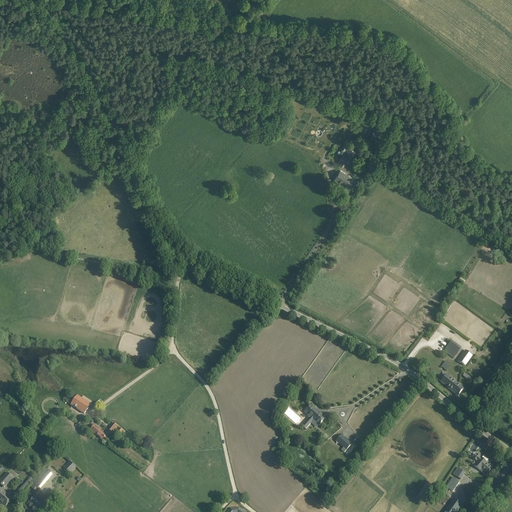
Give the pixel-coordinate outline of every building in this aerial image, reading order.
[(377,125),(370,138),(382,145),(389,131),(377,125)] [(351,150),(347,147),(337,164),(344,168),(347,162),(350,164),(357,153),(351,150)] [(351,188),(356,180),(341,171),(334,181),(344,187),(349,191),(351,188)] [(447,348),(444,352),(454,359),(461,349),(451,342),(447,348)] [(465,367),(472,356),(466,351),(458,362),(465,367)] [(445,361),(441,367),(447,370),(450,365),(445,361)] [(441,382),(449,389),(455,382),(447,375),(444,379),(442,377),(439,380),(441,382)] [(449,389),(458,397),(464,389),(455,382),(449,389)] [(73,393),(66,403),(71,406),(85,415),(92,405),(91,404),(82,399),(78,396),(77,396),(73,393)] [(58,408),(58,406),(58,405),(57,404),(56,402),(55,401),(53,400),(52,400),(50,400),(49,400),(48,400),(46,401),(45,402),(44,404),(43,405),(43,406),(42,408),(43,409),(43,411),(44,412),(45,413),(46,414),(47,415),(48,415),(50,416),(51,416),(53,415),(54,415),(56,414),(57,412),(57,411),(58,409),(58,408)] [(310,405),(304,412),(310,418),(302,427),(306,430),(314,421),(319,426),(326,419),(310,405)] [(103,432),(95,425),(90,431),(102,441),(104,438),(107,440),(113,432),(118,426),(114,423),(106,432),(104,430),(103,432)] [(343,448),(341,451),(344,453),(352,444),(341,435),(336,442),(343,448)] [(478,462),(475,466),(480,471),(482,469),(487,474),(492,469),(486,464),(487,463),(481,459),(479,458),(480,458),(477,455),(476,456),(475,454),(472,457),(474,459),(473,459),(476,462),(477,461),(478,462)] [(70,462),(64,468),(70,475),(77,468),(70,462)] [(32,484),(37,488),(40,491),(45,485),(49,480),(54,475),(45,468),(36,478),(37,479),(32,484)] [(461,480),(465,474),(457,468),(453,475),(461,480)] [(7,473),(0,480),(0,484),(5,488),(14,478),(7,473)] [(453,491),(460,482),(453,477),(446,487),(453,491)] [(22,493),(30,483),(28,481),(25,484),(25,485),(20,491),(22,493)] [(13,499),(1,489),(0,490),(0,502),(6,507),(13,499)] [(39,504),(40,503),(33,498),(27,506),(34,511),(43,511),(46,509),(42,506),(39,504)] [(457,511),(462,506),(454,500),(444,511),(457,511)]
